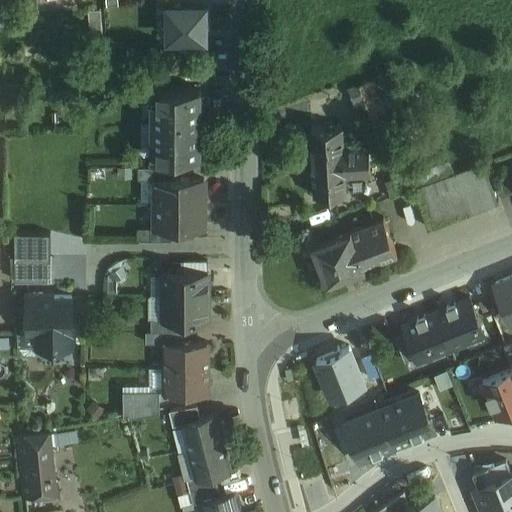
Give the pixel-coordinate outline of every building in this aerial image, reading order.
[(170,3),(170,35),(182,35),(207,35),(207,3),(170,3)] [(207,35),(182,35),(182,46),(207,46),(207,35)] [(389,120),(374,79),(350,88),(360,114),(370,109),(376,125),(389,120)] [(202,86),(161,86),(160,97),(154,97),(154,141),(160,141),(160,152),(201,152),(202,86)] [(344,125),(312,127),(314,161),(346,159),(345,142),(344,125)] [(370,141),(345,142),(346,159),(371,157),(370,141)] [(371,157),(346,159),(347,175),(372,174),(371,157)] [(346,159),(314,161),(316,194),(347,192),(347,175),(346,159)] [(437,224),(500,201),(485,163),(423,187),(437,224)] [(152,165),(140,165),(140,177),(152,177),(152,165)] [(407,165),(392,170),(394,178),(387,180),(393,195),(415,187),(407,165)] [(205,177),(157,177),(157,201),(205,201),(205,177)] [(205,201),(157,201),(157,225),(205,225),(205,201)] [(385,216),(352,229),(365,266),(399,254),(385,216)] [(152,225),(140,225),(140,237),(152,237),(152,225)] [(352,229),(314,243),(328,280),(365,266),(352,229)] [(53,256),(17,255),(17,280),(53,280),(53,256)] [(209,270),(165,270),(165,294),(209,293),(209,270)] [(511,272),(490,281),(508,328),(511,326),(511,272)] [(73,295),(44,295),(44,292),(27,292),(27,330),(38,330),(38,345),(73,345),(73,295)] [(209,293),(165,294),(165,316),(165,317),(178,317),(209,316),(209,293)] [(471,296),(438,309),(453,347),(486,333),(471,296)] [(419,360),(453,347),(438,309),(404,323),(407,330),(418,356),(419,360)] [(178,317),(165,317),(165,316),(152,316),(152,329),(179,329),(178,317)] [(184,341),(183,329),(179,329),(152,329),(148,329),(148,341),(166,341),(184,341)] [(418,356),(407,330),(396,335),(407,361),(418,356)] [(210,340),(188,340),(184,341),(166,341),(166,365),(209,364),(210,340)] [(209,364),(166,365),(166,389),(210,388),(210,364),(209,364)] [(511,368),(484,379),(499,416),(511,410),(511,368)] [(161,388),(125,388),(125,413),(130,412),(131,415),(161,409),(161,388)] [(421,390),(380,407),(395,445),(436,429),(421,390)] [(198,403),(171,408),(175,423),(185,420),(202,415),(198,403)] [(361,458),(395,445),(380,407),(346,420),(361,458)] [(202,415),(185,420),(192,447),(224,439),(217,411),(202,415)] [(52,431),(19,434),(24,480),(57,477),(52,431)] [(224,439),(192,447),(198,474),(199,474),(216,470),(231,466),(224,439)] [(475,465),(477,471),(497,463),(494,458),(475,465)] [(475,472),(480,485),(511,472),(511,468),(508,459),(497,463),(477,471),(475,472)] [(216,470),(199,474),(198,474),(188,476),(192,488),(219,481),(216,470)] [(486,511),(492,511),(511,504),(511,472),(480,485),(476,487),(486,511)] [(57,477),(24,480),(26,497),(59,493),(57,477)] [(219,481),(192,488),(195,501),(205,498),(205,497),(222,493),(219,481)] [(222,493),(205,497),(205,498),(208,511),(243,511),(237,489),(222,493)] [(377,511),(396,511),(413,505),(406,489),(377,510),(377,511)] [(443,511),(437,496),(413,505),(396,511),(443,511)]
